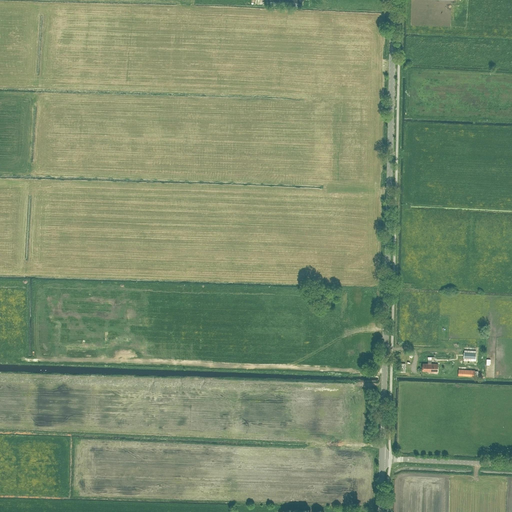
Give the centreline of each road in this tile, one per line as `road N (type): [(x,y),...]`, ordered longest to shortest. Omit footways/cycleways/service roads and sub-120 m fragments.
road 1 (secondary): [(381,458),(393,0)]
road 2 (unclassified): [(381,458),(511,464)]
